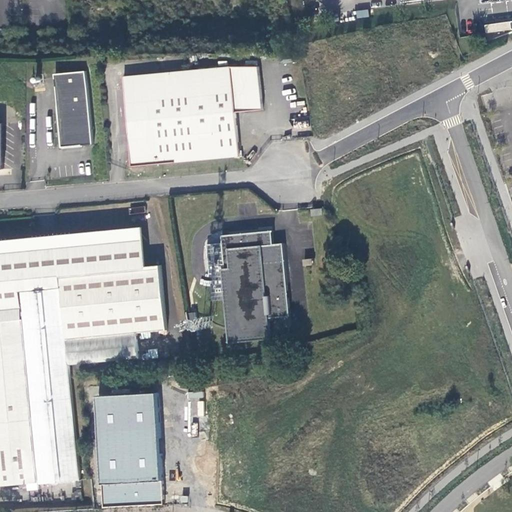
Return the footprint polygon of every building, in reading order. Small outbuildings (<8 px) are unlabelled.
[(509,23),(485,25),(486,31),(509,29),(509,23)] [(231,67),(125,77),(132,166),(240,157),(236,113),(262,110),(258,66),(231,67)] [(91,144),(85,72),(55,74),(61,147),(91,144)] [(142,227),(0,240),(0,321),(23,319),(22,292),(62,289),(61,274),(72,273),(146,266),(142,227)] [(272,231),(258,232),(259,236),(266,236),(268,238),(269,244),(274,244),(272,231)] [(258,232),(222,235),(225,269),(222,269),(228,326),(234,326),(237,342),(272,339),(269,318),(286,317),(286,309),(289,309),(288,298),(285,298),(284,291),(288,290),(284,244),(274,244),(269,244),(268,238),(266,236),(259,236),(258,232)] [(146,266),(72,273),(61,274),(62,289),(22,292),(23,319),(0,321),(0,486),(26,484),(26,492),(36,491),(36,484),(79,480),(69,365),(66,340),(136,332),(165,329),(159,265),(146,266)] [(421,400),(432,431),(445,425),(461,463),(511,427),(511,419),(469,291),(401,314),(415,356),(407,360),(412,389),(424,386),(429,398),(421,400)] [(230,343),(237,342),(234,326),(228,326),(230,343)] [(136,332),(66,340),(69,365),(137,358),(136,332)] [(166,503),(159,393),(96,396),(103,506),(166,503)] [(388,511),(375,460),(354,463),(264,434),(250,439),(233,500),(269,511),(388,511)]
